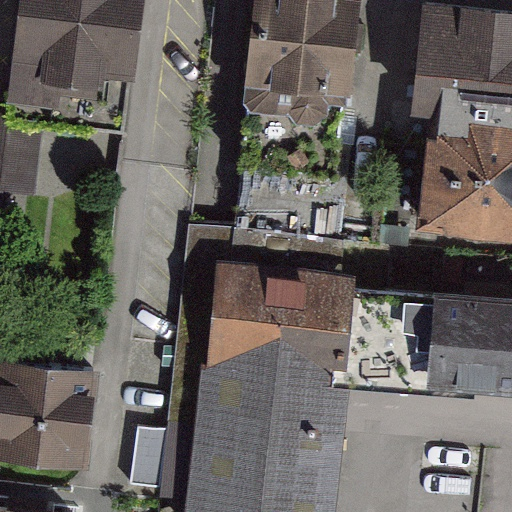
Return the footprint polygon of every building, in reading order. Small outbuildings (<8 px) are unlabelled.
[(138,0),(30,0),(23,97),(130,105),(138,0)] [(360,1),(348,0),(262,0),(256,107),(353,114),(360,1)] [(417,217),(511,226),(511,8),(430,0),(423,0),(414,98),(441,101),(439,119),(427,117),(417,217)] [(0,189),(40,194),(47,134),(0,128),(0,189)] [(511,294),(224,258),(191,511),(319,511),(337,368),(511,389),(511,294)] [(99,364),(2,357),(0,385),(0,454),(91,462),(99,364)]
